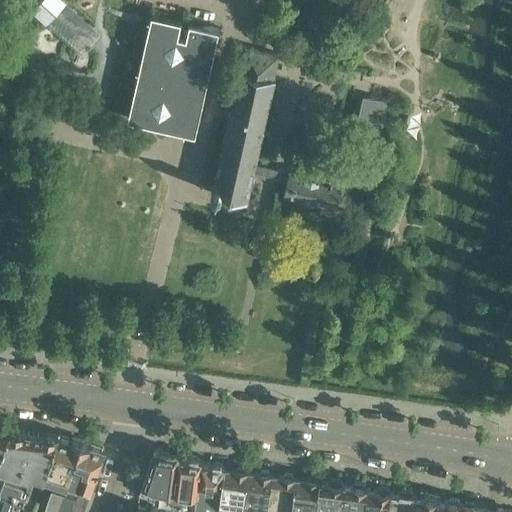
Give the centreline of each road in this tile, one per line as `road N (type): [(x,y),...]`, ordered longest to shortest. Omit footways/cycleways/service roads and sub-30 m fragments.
road 1 (secondary): [(511,462),(134,402)]
road 2 (secondary): [(134,402),(0,388)]
